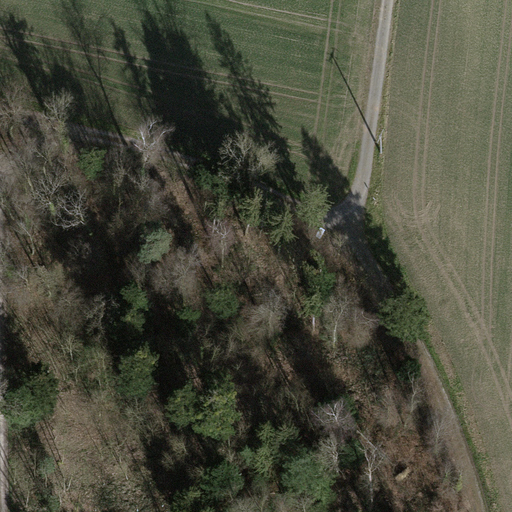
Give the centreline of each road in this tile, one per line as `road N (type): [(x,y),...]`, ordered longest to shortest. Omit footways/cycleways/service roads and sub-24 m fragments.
road 1 (track): [(490,511),(435,358),(348,231),(266,186),(0,107)]
road 2 (track): [(387,0),(365,202),(348,231)]
